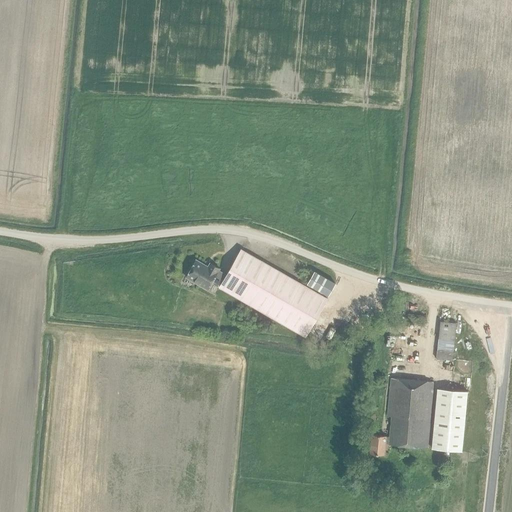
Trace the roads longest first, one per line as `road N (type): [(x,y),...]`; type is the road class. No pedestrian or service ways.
road 1 (unclassified): [(0,231),(60,239),(245,233),(398,286),(511,304)]
road 2 (unknown): [(48,237),(23,511)]
